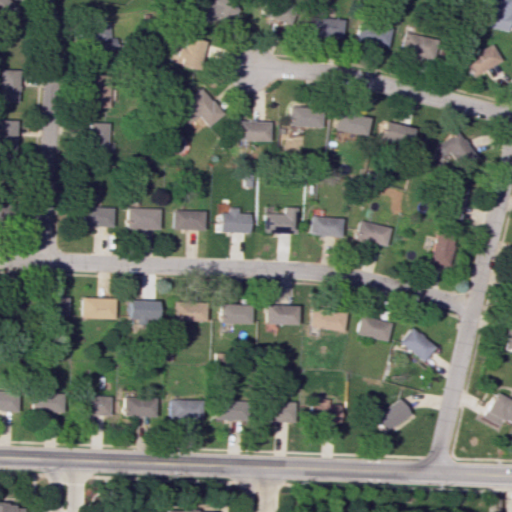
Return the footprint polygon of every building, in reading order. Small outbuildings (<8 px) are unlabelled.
[(0,0),(0,27),(1,28),(16,9),(5,0),(0,0)] [(205,24),(234,11),(228,0),(205,0),(196,5),(205,24)] [(502,31),(509,0),(489,0),(483,26),(502,31)] [(266,25),(287,22),(284,3),(263,5),(266,25)] [(306,36),(338,37),(339,16),(306,15),(306,36)] [(386,28),(356,22),(352,40),(383,46),(386,28)] [(433,37),(400,32),(396,53),(429,59),(433,37)] [(174,64),(198,69),(203,40),(182,37),(180,47),(177,47),(174,64)] [(460,58),(468,75),(496,62),(489,45),(460,58)] [(0,101),(15,102),(15,69),(0,68),(0,101)] [(106,74),(87,74),(86,106),(105,106),(106,74)] [(218,112),(195,87),(171,109),(184,124),(193,115),(203,126),(218,112)] [(316,127),(316,107),(284,106),(284,126),(316,127)] [(362,135),(365,117),(334,110),(330,129),(362,135)] [(13,119),(0,118),(0,148),(13,149),(13,119)] [(264,121),(232,120),(232,140),(264,140),(264,121)] [(410,128),(382,120),(376,140),(404,149),(410,128)] [(103,122),(84,122),(84,153),(103,153),(103,122)] [(453,171),(472,157),(453,131),(433,145),(453,171)] [(456,218),(463,188),(442,184),(435,214),(456,218)] [(75,205),(74,225),(107,226),(107,206),(75,205)] [(243,232),(244,213),(233,212),(233,206),(222,206),(222,212),(215,212),(214,231),(243,232)] [(258,232),(291,233),(292,206),(279,206),(278,213),(259,212),(258,232)] [(153,229),(154,208),(121,207),(121,228),(153,229)] [(198,229),(199,210),(168,209),(167,228),(198,229)] [(336,237),(338,218),(307,214),(305,233),(336,237)] [(350,238),(380,246),(385,227),(355,219),(350,238)] [(445,265),(451,233),(432,230),(426,262),(445,265)] [(62,297),(37,296),(37,315),(62,316),(62,297)] [(108,318),(109,298),(76,297),(75,317),(108,318)] [(122,322),(152,323),(153,300),(123,298),(122,322)] [(199,321),(200,301),(168,300),(167,320),(199,321)] [(245,323),(245,304),(214,303),(213,322),(245,323)] [(259,323),(292,323),(292,304),(260,304),(259,323)] [(339,309),(305,308),(304,328),(338,329),(339,309)] [(351,335),(382,339),(384,319),(353,316),(351,335)] [(227,331),(227,323),(215,322),(215,331),(227,331)] [(508,322),(511,323),(511,356),(499,354),(508,322)] [(419,361),(430,345),(406,327),(394,342),(419,361)] [(0,409),(13,410),(13,390),(0,389),(0,409)] [(477,412),(489,392),(511,405),(511,415),(507,430),(477,412)] [(98,414),(98,395),(71,396),(71,415),(98,414)] [(150,397),(124,397),(124,416),(150,417),(150,397)] [(163,417),(196,418),(196,399),(164,398),(163,417)] [(209,398),(208,420),(238,421),(239,400),(209,398)] [(305,403),(305,422),(333,423),(334,404),(322,404),(322,398),(312,398),(312,403),(305,403)] [(378,432),(405,415),(394,398),(367,415),(378,432)] [(288,401),(255,400),(255,420),(288,421),(288,401)]
